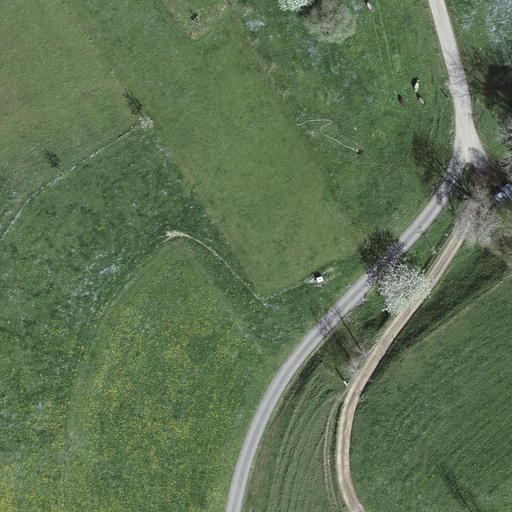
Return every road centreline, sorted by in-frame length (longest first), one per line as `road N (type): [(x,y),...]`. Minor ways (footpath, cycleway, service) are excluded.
road 1 (track): [(435,0),(462,98),(460,158),(430,211),(292,363),(252,439),(233,511)]
road 2 (track): [(358,511),(342,445),(359,381),(467,226),(483,165)]
